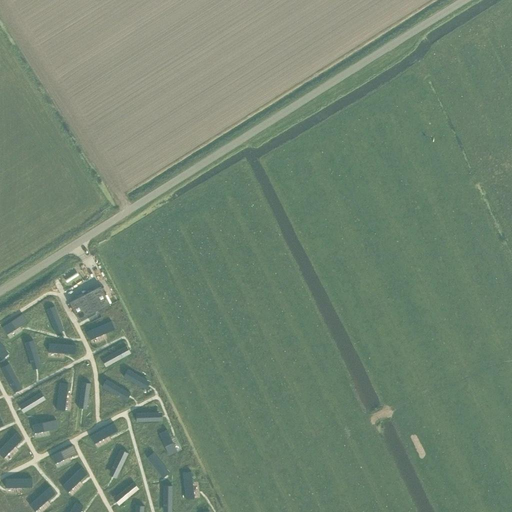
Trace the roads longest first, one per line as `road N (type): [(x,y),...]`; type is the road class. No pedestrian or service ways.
road 1 (unclassified): [(466,0),(0,290)]
road 2 (track): [(0,12),(127,211)]
